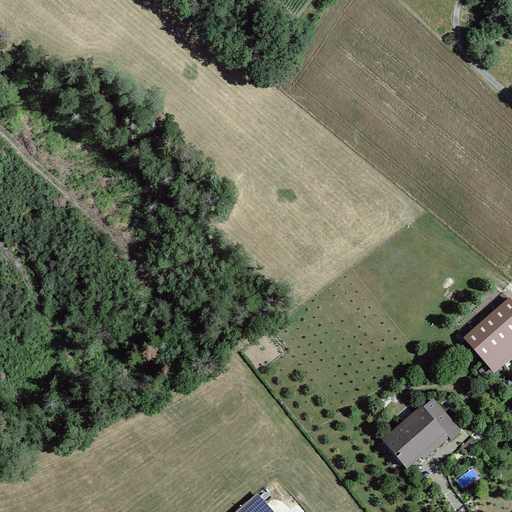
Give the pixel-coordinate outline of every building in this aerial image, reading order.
[(503,290),(459,330),(466,338),(510,298),(503,290)] [(511,306),(469,343),(499,378),(511,367),(511,306)] [(437,401),(386,443),(413,476),(464,434),(437,401)] [(474,441),(462,451),(469,459),(481,449),(474,441)] [(273,511),(260,497),(242,511),(273,511)]
